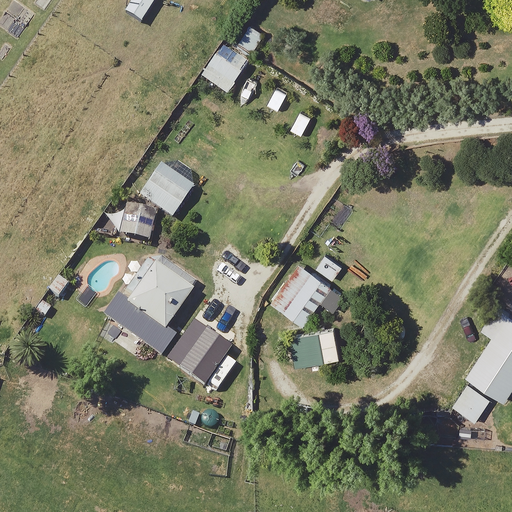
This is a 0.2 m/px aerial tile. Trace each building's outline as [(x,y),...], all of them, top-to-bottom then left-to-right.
[(158,0),(135,0),(126,14),(142,25),(158,0)] [(157,213),(127,206),(120,238),(150,245),(157,213)] [(343,267),(325,255),(316,268),(335,280),(343,267)] [(120,348),(128,338),(130,340),(135,333),(155,347),(195,294),(151,261),(104,323),(110,328),(104,336),(120,348)] [(334,287),(305,266),(276,305),(305,326),(334,287)] [(511,392),(511,287),(498,307),(484,330),(494,337),(469,377),(506,401),(511,392)] [(223,363),(228,355),(240,362),(250,346),(234,336),(208,319),(192,343),(223,363)] [(342,358),(336,328),(299,336),(306,367),(342,358)] [(218,364),(203,358),(195,374),(210,381),(218,364)] [(492,399),(469,385),(455,408),(478,422),(492,399)]
